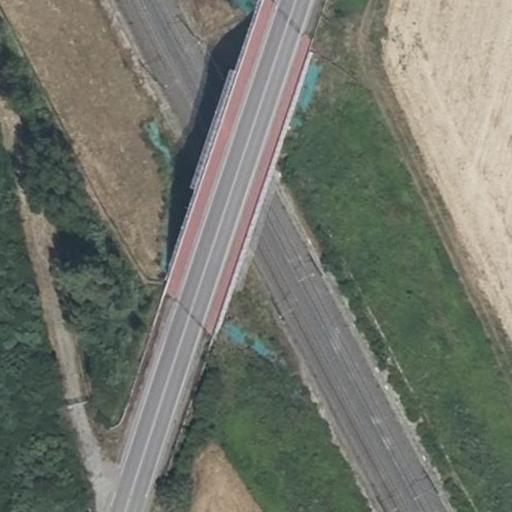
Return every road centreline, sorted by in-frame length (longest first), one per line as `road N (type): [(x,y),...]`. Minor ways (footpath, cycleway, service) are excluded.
road 1 (secondary): [(294,0),(124,511)]
road 2 (track): [(118,511),(86,439),(35,212),(0,103)]
